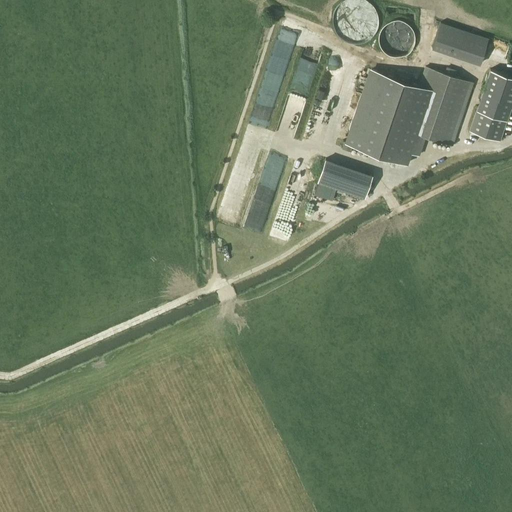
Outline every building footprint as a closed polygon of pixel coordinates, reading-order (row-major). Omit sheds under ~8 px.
[(338,37),(344,41),(349,44),(355,45),(361,44),(367,42),(372,38),(375,33),(378,27),(378,21),(377,14),(374,8),(370,4),(364,0),(362,0),(348,0),(345,1),(339,6),(335,11),(333,18),(332,25),(334,31),(338,37)] [(414,46),(414,45),(415,43),(415,42),(415,41),(415,39),(415,38),(415,37),(415,35),(415,34),(415,33),(414,31),(414,30),(413,29),(413,28),(412,27),(411,26),(410,25),(408,23),(407,22),(405,21),(402,20),(401,20),(399,20),(398,20),(397,20),(394,20),(393,20),(391,21),(389,21),(388,22),(386,23),(384,25),(383,26),(382,28),(381,29),(380,31),(380,32),(379,34),(379,35),(379,36),(379,38),(379,39),(379,41),(379,43),(380,44),(380,46),(381,47),(382,49),(383,50),(385,51),(386,52),(387,53),(388,54),(390,55),(391,55),(393,56),(395,56),(396,56),(399,56),(400,56),(402,55),(403,55),(405,55),(406,54),(407,53),(408,52),(410,51),(411,50),(412,48),(413,47),(414,46)] [(481,63),(489,38),(441,22),(432,47),(481,63)] [(277,45),(257,117),(263,119),(263,121),(272,123),(292,49),(277,45)] [(331,63),(317,102),(333,107),(347,69),(331,63)] [(455,76),(457,70),(447,66),(445,72),(426,66),(420,85),(369,67),(344,142),(408,164),(411,152),(420,155),(426,136),(452,145),(474,82),(455,76)] [(511,75),(491,68),(477,109),(470,130),(500,141),(511,104),(511,75)] [(371,177),(323,161),(316,184),(363,199),(371,177)] [(297,165),(294,176),(291,175),(288,190),(306,194),(312,169),(297,165)] [(285,190),(273,236),(291,241),(303,194),(285,190)] [(263,232),(266,221),(249,216),(246,228),(263,232)]
